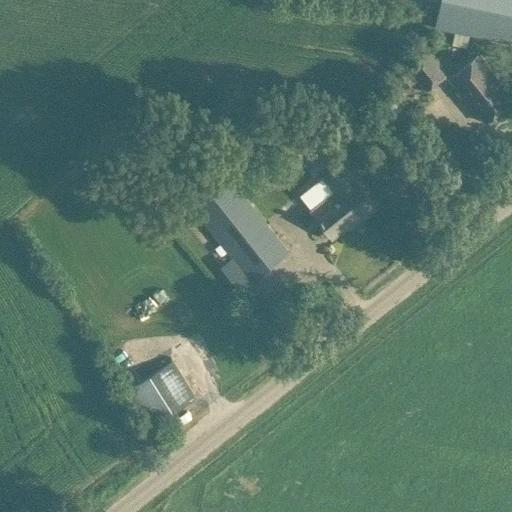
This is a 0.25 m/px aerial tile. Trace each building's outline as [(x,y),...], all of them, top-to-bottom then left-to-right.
[(511,0),(442,0),(437,26),(511,42),(511,0)] [(424,87),(445,70),(427,47),(406,65),(424,87)] [(511,97),(511,95),(501,81),(477,52),(447,76),(483,121),(511,97)] [(334,190),(310,209),(331,235),(345,225),(348,228),(375,207),(339,161),(322,174),(334,190)] [(269,229),(261,216),(261,215),(225,171),(187,201),(250,281),(287,251),(269,229)] [(172,360),(124,389),(148,427),(196,397),(172,360)]
